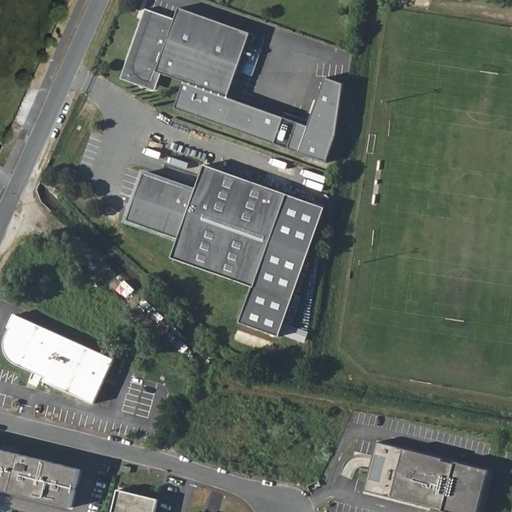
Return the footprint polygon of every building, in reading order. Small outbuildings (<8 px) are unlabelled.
[(137,74),(140,77),(152,82),(156,69),(184,79),(228,95),(246,43),(251,45),(255,35),(250,33),(251,31),(179,5),(175,17),(152,8),(133,61),(133,65),(133,68),(134,71),(137,74)] [(133,65),(133,61),(129,73),(140,77),(137,74),(134,71),(133,68),(133,65)] [(228,95),(184,79),(174,106),(326,161),(336,135),(343,82),(325,75),(307,124),(228,95)] [(256,184),(204,166),(195,192),(143,174),(126,222),(178,240),(172,259),(253,287),(285,194),(256,184)] [(326,208),(285,194),(253,287),(242,323),(281,337),(326,208)] [(13,332),(8,342),(8,343),(7,350),(8,356),(11,361),(15,365),(17,367),(48,381),(46,385),(96,408),(116,364),(17,317),(11,331),(13,332)] [(304,342),(308,331),(285,324),(282,335),(304,342)] [(444,458),(377,442),(365,491),(448,511),(478,511),(489,469),(456,461),(456,464),(443,461),(444,458)] [(0,447),(0,491),(76,510),(85,469),(0,447)] [(157,511),(161,499),(119,489),(113,511),(157,511)]
